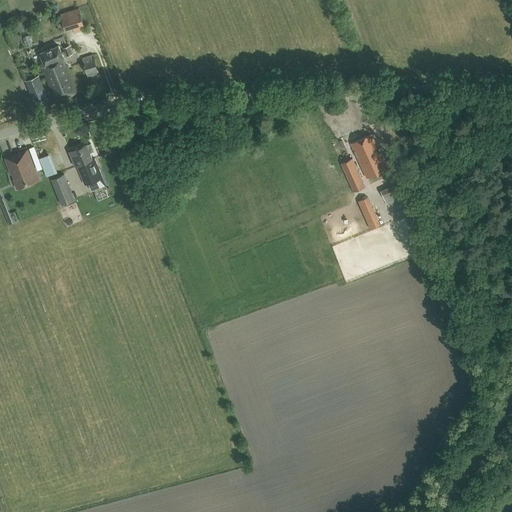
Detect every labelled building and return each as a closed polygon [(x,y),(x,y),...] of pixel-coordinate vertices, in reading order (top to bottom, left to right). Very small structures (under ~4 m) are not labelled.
[(72,12),(59,15),(62,24),(69,23),(67,18),(73,17),(72,12)] [(61,25),(62,30),(81,25),(79,20),(61,25)] [(83,28),(72,32),(79,50),(90,46),(83,28)] [(25,31),(17,34),(21,44),(29,40),(25,31)] [(59,35),(55,36),(63,56),(70,53),(67,44),(63,46),(59,35)] [(63,67),(60,60),(63,58),(61,53),(60,50),(58,45),(39,53),(39,54),(43,63),(43,62),(45,66),(42,67),(56,102),(77,93),(66,65),(63,67)] [(24,48),(25,55),(37,53),(36,46),(24,48)] [(92,54),(81,58),(89,80),(100,77),(92,54)] [(34,103),(47,98),(38,75),(25,81),(34,103)] [(356,126),(364,122),(356,105),(335,114),(339,122),(345,119),(347,124),(354,121),(356,126)] [(372,135),(352,144),(367,178),(387,169),(380,153),(377,154),(374,148),(378,147),(372,135)] [(93,150),(90,143),(87,145),(87,144),(68,152),(75,167),(77,166),(85,184),(89,183),(92,190),(105,184),(94,158),(92,159),(90,152),(93,150)] [(39,180),(27,149),(4,158),(11,175),(12,175),(14,180),(13,180),(17,189),(39,180)] [(354,192),(365,187),(353,159),(341,164),(354,192)] [(61,205),(74,199),(64,174),(51,180),(61,205)] [(388,205),(409,197),(409,196),(402,181),(381,190),(388,205)] [(371,229),(381,225),(368,197),(358,202),(371,229)]
